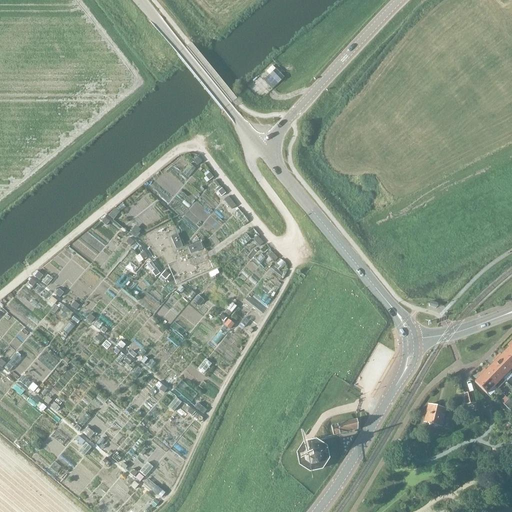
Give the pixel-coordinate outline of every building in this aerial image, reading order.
[(265,79),(263,81),(272,90),(284,78),(275,69),(270,75),(265,79)] [(197,166),(201,163),(197,158),(193,161),(197,166)] [(215,190),(221,197),(225,194),(220,187),(215,190)] [(235,206),(228,197),(223,200),(231,210),(235,206)] [(113,219),(116,215),(112,211),(108,215),(113,219)] [(109,222),(104,218),(101,222),(106,226),(109,222)] [(138,231),(133,228),(129,232),(134,236),(138,231)] [(245,241),(252,234),(246,228),(239,234),(245,241)] [(170,237),(175,249),(182,246),(177,234),(170,237)] [(72,239),(71,280),(84,272),(88,272),(92,280),(93,267),(95,271),(105,271),(102,266),(95,266),(93,263),(88,263),(88,258),(85,252),(91,248),(101,248),(96,240),(96,238),(93,238),(89,241),(92,245),(84,245),(78,235),(72,239)] [(253,240),(259,247),(263,243),(257,237),(253,240)] [(125,242),(130,246),(134,242),(129,238),(125,242)] [(200,242),(188,247),(191,254),(203,249),(200,242)] [(270,252),(266,256),(273,262),(277,259),(270,252)] [(153,256),(146,261),(153,268),(159,263),(153,256)] [(286,265),(281,260),(277,264),(282,269),(286,265)] [(215,263),(208,270),(212,274),(219,267),(215,263)] [(165,280),(170,275),(165,270),(161,275),(165,280)] [(203,300),(197,295),(192,301),(199,306),(203,300)] [(232,307),(236,300),(231,297),(227,304),(232,307)] [(47,304),(51,308),(57,302),(52,298),(47,304)] [(60,311),(69,318),(72,314),(64,307),(60,311)] [(86,319),(91,323),(95,318),(90,314),(86,319)] [(499,354),(496,357),(510,371),(511,368),(511,357),(505,351),(501,356),(499,354)] [(204,353),(198,366),(205,369),(211,357),(204,353)] [(490,367),(502,379),(504,381),(506,382),(511,376),(511,375),(511,374),(511,373),(510,371),(496,357),(492,361),(494,363),(490,367)] [(484,369),(481,373),(494,387),(494,386),(495,386),(497,389),(504,381),(502,379),(490,367),(486,371),(484,369)] [(494,387),(481,373),(477,376),(479,378),(474,383),(486,394),(494,387)] [(176,392),(168,402),(175,407),(182,397),(176,392)] [(467,405),(473,403),(470,393),(464,394),(467,405)] [(54,411),(54,410),(57,412),(60,408),(53,403),(50,408),(54,411)] [(197,404),(194,408),(203,415),(206,410),(197,404)] [(452,419),(451,416),(462,413),(460,408),(448,411),(449,415),(446,416),(443,416),(445,409),(429,405),(424,424),(440,428),(443,418),(446,419),(452,419)] [(181,426),(187,419),(175,408),(169,414),(181,426)] [(196,413),(193,417),(200,423),(203,419),(196,413)] [(332,436),(357,431),(355,421),(330,426),(332,436)] [(82,433),(89,439),(94,434),(87,428),(82,433)] [(78,436),(75,440),(81,446),(85,442),(78,436)] [(321,462),(326,454),(324,445),(317,440),(306,443),(302,450),(304,459),(311,464),(321,462)] [(108,466),(111,462),(106,457),(102,461),(108,466)] [(133,469),(129,473),(134,477),(138,473),(133,469)] [(147,474),(143,479),(150,485),(155,480),(147,474)]
